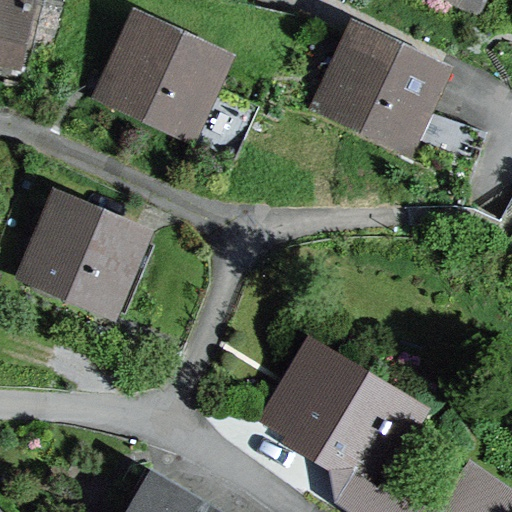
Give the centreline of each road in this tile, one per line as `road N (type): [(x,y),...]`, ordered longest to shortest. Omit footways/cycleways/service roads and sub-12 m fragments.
road 1 (residential): [(511,100),(322,5)]
road 2 (residential): [(0,401),(167,420)]
